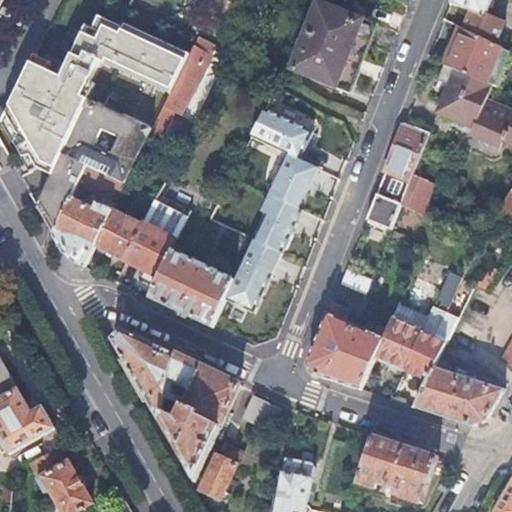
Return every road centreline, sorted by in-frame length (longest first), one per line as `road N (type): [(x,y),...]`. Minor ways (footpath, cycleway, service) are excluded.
road 1 (secondary): [(37,273),(172,511)]
road 2 (residential): [(135,0),(217,36),(311,104),(372,130)]
road 3 (residential): [(372,130),(276,376)]
road 4 (residential): [(37,273),(276,376)]
road 5 (residential): [(276,376),(489,453)]
road 6 (residential): [(425,0),(372,130)]
